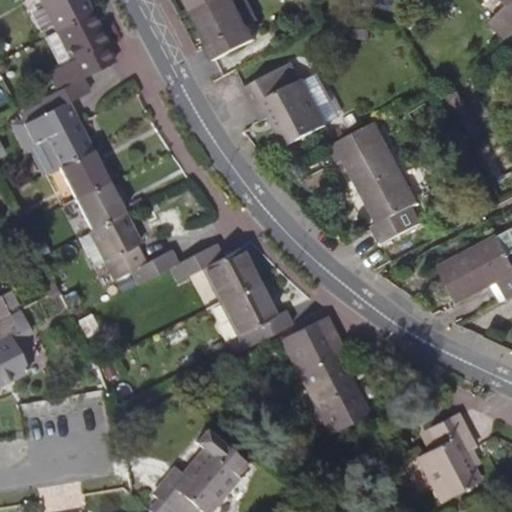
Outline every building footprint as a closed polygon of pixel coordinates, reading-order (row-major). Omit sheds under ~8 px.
[(40,0),(57,33),(84,20),(73,0),(40,0)] [(73,0),(84,20),(91,16),(82,0),(73,0)] [(191,0),(197,10),(215,0),(191,0)] [(239,0),(215,0),(197,10),(215,42),(211,44),(218,57),(259,37),(239,0)] [(504,39),(511,30),(511,0),(500,0),(506,6),(489,24),(504,39)] [(84,20),(100,49),(101,48),(107,45),(91,16),(84,20)] [(82,80),(104,69),(95,52),(100,49),(84,20),(57,33),(72,62),(49,73),(59,92),(82,80)] [(115,62),(107,45),(101,48),(110,64),(115,62)] [(95,52),(104,69),(111,66),(110,64),(101,48),(100,49),(95,52)] [(317,104),(331,97),(319,74),(303,82),(292,64),(246,89),(264,123),(273,118),(288,146),(327,125),(317,104)] [(82,80),(59,92),(41,101),(48,115),(61,108),(66,106),(88,95),(82,80)] [(341,117),(331,97),(317,104),(327,125),(341,117)] [(43,178),(59,169),(90,154),(74,124),(66,106),(61,108),(48,115),(25,126),(34,145),(28,148),(43,178)] [(371,124),(330,146),(339,164),(345,161),(361,192),(366,189),(382,219),(371,226),(380,244),(419,224),(409,206),(414,203),(371,124)] [(90,154),(107,186),(114,183),(97,151),(90,154)] [(107,186),(90,154),(59,169),(76,202),(107,186)] [(93,234),(123,218),(107,186),(76,202),(93,234)] [(139,247),(123,218),(93,234),(81,239),(97,269),(106,264),(115,281),(130,273),(143,267),(133,250),(139,247)] [(509,297),(511,295),(511,254),(511,253),(511,252),(511,228),(444,266),(462,299),(476,292),(499,279),(509,297)] [(214,249),(207,252),(214,265),(222,262),(214,249)] [(207,252),(176,268),(175,268),(182,282),(201,272),(219,306),(256,287),(239,253),(222,262),(214,265),(207,252)] [(175,268),(176,268),(169,253),(143,267),(130,273),(137,287),(175,268)] [(486,310),(509,297),(499,279),(476,292),(486,310)] [(274,321),(256,287),(219,306),(236,339),(243,336),(249,349),(290,329),(283,316),(274,321)] [(0,321),(8,318),(19,311),(10,294),(0,299),(0,321)] [(8,318),(0,321),(0,387),(25,374),(8,340),(18,336),(8,318)] [(326,319),(313,327),(318,331),(325,337),(329,343),(335,355),(336,355),(341,352),(342,352),(326,319)] [(367,417),(351,386),(345,389),(329,358),(335,355),(329,343),(325,337),(318,331),(313,327),(281,342),(328,437),(367,417)] [(351,386),(336,355),(335,355),(329,358),(345,389),(351,386)] [(459,438),(450,420),(421,435),(430,454),(411,462),(434,507),(473,488),(458,458),(467,454),(459,438)] [(212,511),(239,480),(205,451),(184,476),(176,470),(165,483),(198,511),(212,511)]
